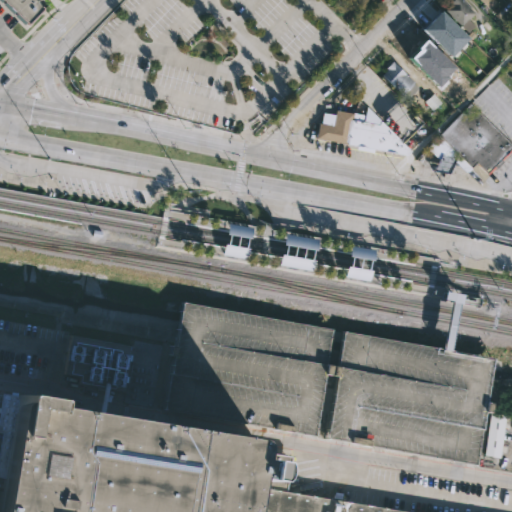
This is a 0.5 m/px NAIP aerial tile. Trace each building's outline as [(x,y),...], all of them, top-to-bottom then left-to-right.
[(35,0),(43,8),(28,24),(4,0),(35,0)] [(371,0),(362,10),(352,0),(371,0)] [(471,25),(465,31),(444,10),(453,0),(461,0),(474,13),(468,20),(472,24),(471,25)] [(494,0),(496,2),(488,9),(479,0),(494,0)] [(420,30),(448,57),(467,37),(438,11),(420,30)] [(417,32),(446,60),(442,64),(439,62),(430,72),(421,64),(422,63),(404,46),(409,41),(412,43),(416,39),(413,36),(417,32)] [(417,88),(407,99),(402,94),(401,95),(380,76),(392,62),(414,82),(413,84),(417,88)] [(511,147),(509,150),(486,173),(475,163),(470,168),(450,149),(444,155),(457,157),(449,174),(433,171),(439,157),(428,146),(469,104),(511,145),(511,147)] [(406,156),(316,139),(319,123),(321,124),(323,112),(335,115),(336,110),(354,113),(364,115),(366,107),(384,125),(409,151),(406,156)] [(312,270),(313,258),(295,256),(295,255),(282,253),(280,267),(312,270)] [(326,364),(330,365),(328,375),(324,374),(313,437),(297,434),(162,411),(172,355),(168,354),(170,344),(173,345),(181,303),(332,329),(326,364)] [(485,411),(476,465),(460,462),(324,439),(335,376),(331,375),(332,365),(337,366),(343,331),(494,357),(487,400),(492,401),(490,412),(485,411)] [(0,511),(0,436),(6,400),(248,440),(246,451),(290,458),(284,491),(410,511),(0,511)] [(507,416),(499,459),(483,456),(491,413),(507,416)]
